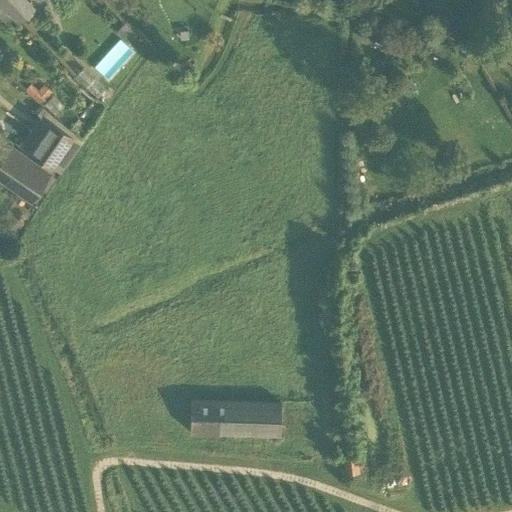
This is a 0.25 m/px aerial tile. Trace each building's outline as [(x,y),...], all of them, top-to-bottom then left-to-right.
[(0,0),(0,2),(18,22),(32,9),(24,0),(0,0)] [(110,74),(131,48),(118,37),(96,63),(110,74)] [(52,169),(74,137),(40,114),(17,145),(52,169)] [(0,180),(29,202),(50,172),(10,143),(0,156),(0,180)] [(190,432),(280,435),(281,402),(192,398),(190,432)] [(357,454),(343,455),(344,474),(359,473),(357,454)]
